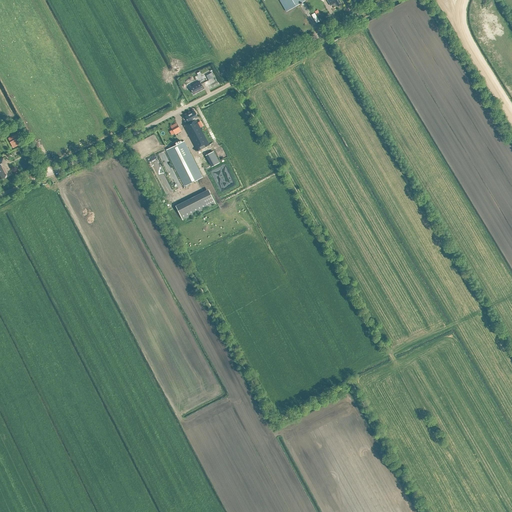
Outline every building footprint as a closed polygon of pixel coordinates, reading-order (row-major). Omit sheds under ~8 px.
[(279,0),(286,12),(299,4),(305,1),(304,0),(279,0)] [(316,23),(319,21),(314,13),(311,15),(316,23)] [(194,80),(186,84),(189,89),(190,88),(191,90),(191,91),(192,91),(193,94),(203,89),(199,82),(196,83),(194,80)] [(197,123),(195,118),(198,117),(195,112),(185,117),(189,123),(184,126),(198,151),(210,144),(197,122),(197,123)] [(176,122),(170,126),(175,135),(181,131),(176,122)] [(22,144),(16,134),(8,138),(13,148),(22,144)] [(185,186),(203,177),(184,141),(167,150),(185,186)] [(211,167),(219,162),(213,151),(205,156),(211,167)] [(0,174),(2,179),(11,174),(3,158),(0,159),(0,174)] [(212,171),(220,187),(226,184),(227,187),(234,183),(230,176),(229,177),(223,165),(212,171)] [(183,218),(217,204),(211,189),(177,203),(183,218)]
